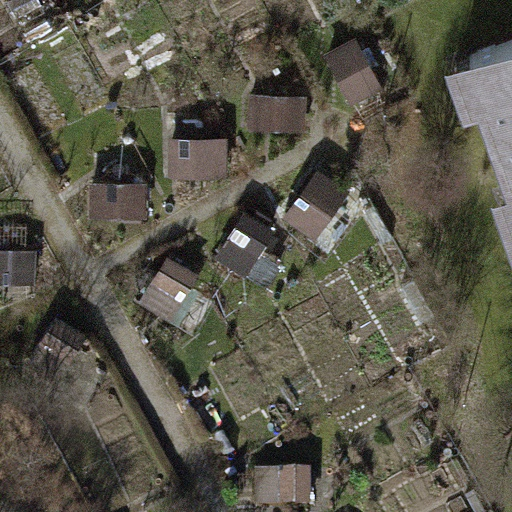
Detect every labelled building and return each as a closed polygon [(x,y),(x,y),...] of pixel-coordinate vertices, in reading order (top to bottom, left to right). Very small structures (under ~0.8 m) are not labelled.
[(511,37),(470,52),(511,170),(511,37)] [(384,88),(357,39),(324,59),(353,105),(384,88)] [(297,87),(246,90),(248,124),(299,121),(297,87)] [(225,124),(175,127),(177,161),(227,158),(225,124)] [(319,160),(294,198),(316,212),(341,175),(319,160)] [(158,168),(107,171),(109,205),(160,202),(158,168)] [(261,203),(235,240),(257,255),(283,218),(261,203)] [(43,233),(0,235),(0,269),(45,267),(43,233)] [(179,250),(154,287),(176,302),(201,264),(179,250)] [(44,327),(18,364),(41,379),(66,342),(44,327)] [(311,511),(313,473),(255,475),(255,511),(293,511),(311,511)]
